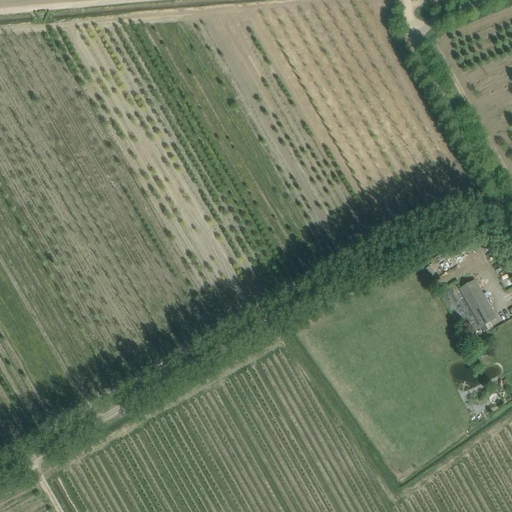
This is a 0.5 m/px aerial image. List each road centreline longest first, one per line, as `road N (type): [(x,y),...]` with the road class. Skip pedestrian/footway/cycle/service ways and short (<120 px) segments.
road 1 (unclassified): [(511,222),(406,34)]
road 2 (track): [(185,0),(0,13)]
